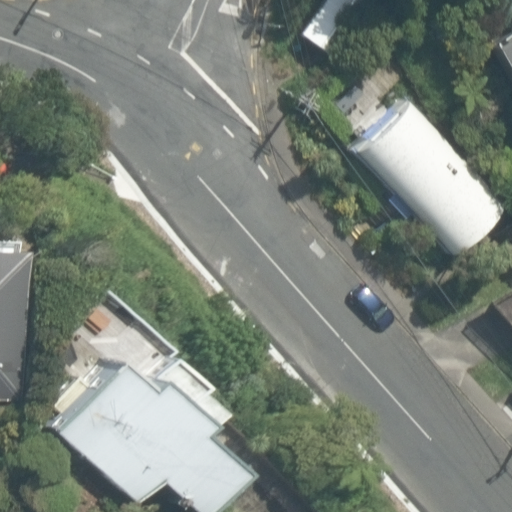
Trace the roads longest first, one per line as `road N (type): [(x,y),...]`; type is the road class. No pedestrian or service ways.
road 1 (residential): [(511,511),(133,90)]
road 2 (residential): [(133,90),(0,35)]
